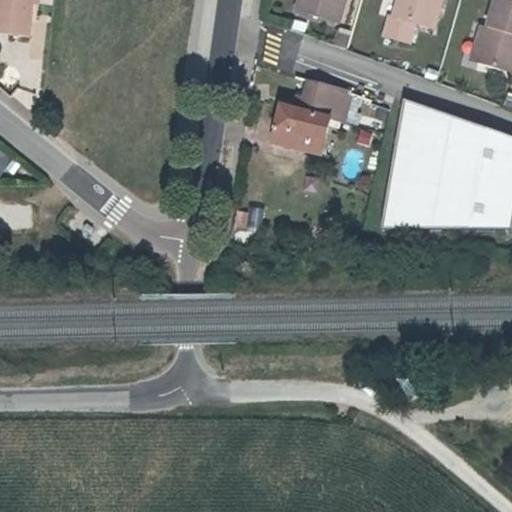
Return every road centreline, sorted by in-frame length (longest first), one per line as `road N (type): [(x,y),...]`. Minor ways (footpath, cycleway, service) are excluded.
road 1 (track): [(191,394),(362,402),(511,509)]
road 2 (unknown): [(227,15),(511,125)]
road 3 (residential): [(187,255),(229,0)]
road 4 (residential): [(0,112),(187,255)]
road 5 (residential): [(0,400),(191,394)]
road 6 (residential): [(187,255),(191,394)]
